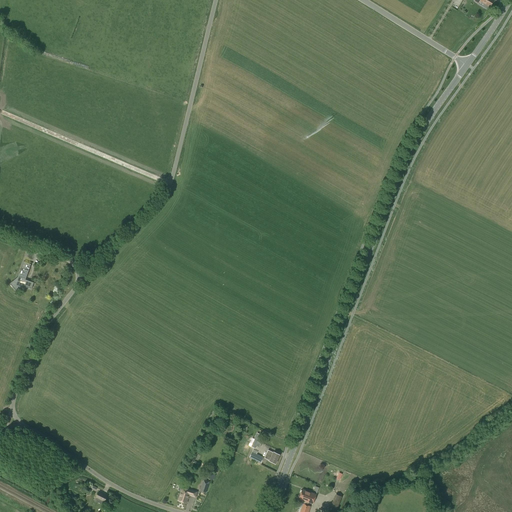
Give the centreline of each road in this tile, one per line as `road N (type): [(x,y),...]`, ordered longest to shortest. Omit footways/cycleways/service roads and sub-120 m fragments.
road 1 (tertiary): [(270,511),(394,180),(467,65)]
road 2 (unclassified): [(100,262),(167,193),(215,0)]
road 3 (unclassified): [(177,511),(116,487),(24,425)]
road 4 (unclassified): [(78,284),(41,334),(12,408)]
